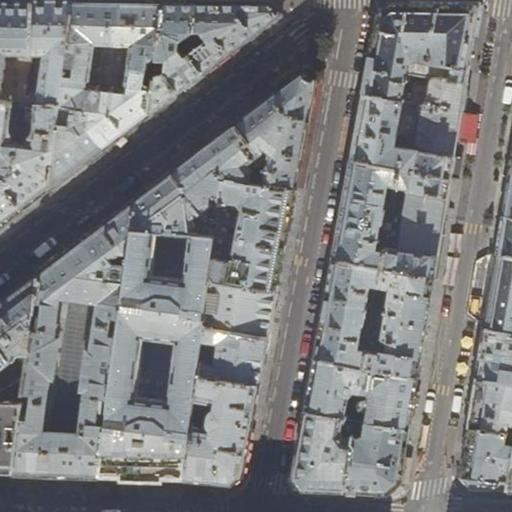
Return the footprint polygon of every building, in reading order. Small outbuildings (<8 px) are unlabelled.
[(0,0),(0,101),(28,101),(29,92),(32,52),(34,0),(0,0)] [(34,0),(32,52),(54,52),(54,61),(50,61),(45,66),(43,93),(29,92),(28,101),(61,102),(66,66),(73,0),(34,0)] [(73,0),(66,66),(91,69),(94,39),(115,42),(120,0),(73,0)] [(157,0),(141,0),(120,0),(115,42),(133,45),(130,68),(156,71),(165,0),(157,0)] [(186,1),(165,0),(156,71),(151,114),(184,89),(204,73),(190,52),(197,1),(186,1)] [(236,1),(197,1),(190,52),(204,73),(235,50),(281,14),(272,2),(236,1)] [(372,53),(365,94),(403,101),(408,72),(433,76),(431,87),(420,85),(414,89),(412,103),(422,105),(462,112),(471,58),(479,7),(477,5),(433,4),(391,4),(380,13),(372,53)] [(90,83),(91,69),(66,66),(61,102),(51,190),(85,164),(100,152),(109,86),(90,83)] [(151,114),(156,71),(130,68),(128,88),(109,86),(100,152),(131,129),(151,114)] [(243,145),(253,158),(253,159),(266,149),(268,142),(272,143),(264,186),(297,189),(306,139),(317,80),(304,72),(269,99),(236,124),(248,141),(243,145)] [(403,101),(365,94),(359,125),(352,159),(452,177),(457,143),(462,112),(422,105),(416,148),(395,145),(403,101)] [(22,141),(28,101),(0,101),(0,228),(4,225),(25,210),(8,184),(14,178),(18,140),(22,141)] [(51,190),(61,102),(28,101),(22,141),(18,140),(14,178),(8,184),(25,210),(38,199),(51,190)] [(206,146),(173,171),(208,221),(217,222),(219,209),(221,187),(222,181),(249,184),(251,171),(247,162),(253,158),(243,145),(248,141),(236,124),(206,146)] [(435,277),(443,226),(452,177),(352,159),(343,209),(334,259),(435,277)] [(154,186),(138,198),(135,228),(152,230),(185,234),(215,237),(217,222),(208,221),(173,171),(154,186)] [(222,181),(221,187),(219,209),(217,222),(215,237),(210,281),(278,291),(287,241),(297,189),(264,186),(249,184),(222,181)] [(135,228),(138,198),(109,220),(60,258),(39,274),(26,378),(23,403),(14,473),(31,473),(69,475),(101,476),(107,433),(108,424),(124,306),(125,296),(135,228)] [(511,216),(505,215),(501,234),(498,254),(511,256),(511,216)] [(124,306),(108,424),(127,426),(126,435),(107,433),(101,476),(144,478),(185,479),(192,426),(195,400),(198,375),(200,361),(202,345),(204,327),(210,281),(215,237),(185,234),(179,278),(146,273),(152,230),(135,228),(125,296),(143,299),(142,309),(124,306)] [(511,256),(498,254),(492,289),(486,328),(511,331),(511,256)] [(418,377),(426,325),(435,277),(334,259),(324,310),(315,358),(418,377)] [(6,299),(0,303),(0,344),(26,378),(39,274),(6,299)] [(274,313),(278,291),(210,281),(204,327),(269,337),(274,313)] [(265,361),(269,337),(204,327),(202,345),(218,347),(215,363),(200,361),(198,375),(260,385),(265,361)] [(511,331),(486,328),(481,356),(474,400),(469,426),(511,433),(511,331)] [(0,402),(23,403),(26,378),(0,344),(0,402)] [(418,377),(315,358),(310,386),(306,409),(346,417),(357,420),(367,422),(409,429),(413,404),(418,377)] [(252,431),(260,385),(198,375),(195,400),(216,404),(215,408),(212,409),(211,410),(210,412),(208,423),(208,426),(210,429),(210,430),(192,426),(185,479),(212,481),(232,483),(244,474),(252,431)] [(0,471),(14,473),(23,403),(0,402),(0,471)] [(346,417),(306,409),(299,444),(293,476),(303,488),(323,489),(345,490),(355,433),(349,431),(348,438),(345,437),(343,433),(346,417)] [(404,459),(409,429),(367,422),(365,433),(361,438),(359,437),(361,428),(356,427),(355,433),(345,490),(366,491),(388,492),(400,483),(404,459)] [(508,490),(511,469),(511,433),(469,426),(465,453),(461,478),(470,489),(482,490),(508,490)]
